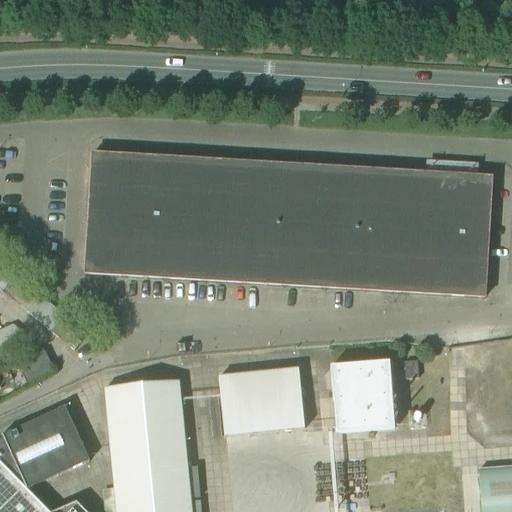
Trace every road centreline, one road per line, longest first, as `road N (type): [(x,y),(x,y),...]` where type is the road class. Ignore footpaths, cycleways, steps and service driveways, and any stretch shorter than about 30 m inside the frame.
road 1 (residential): [(511,320),(161,345),(99,363),(0,412)]
road 2 (tertiary): [(0,69),(97,66),(511,90)]
